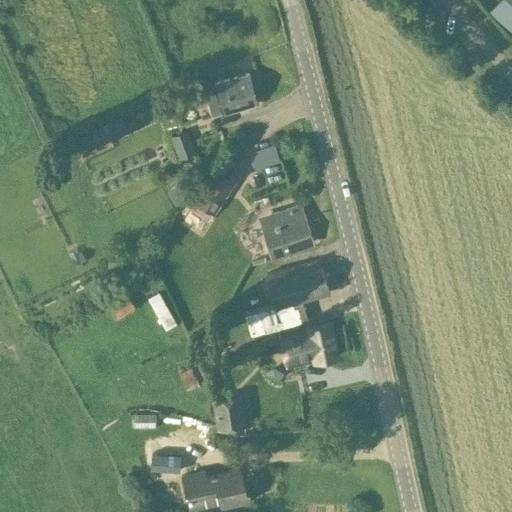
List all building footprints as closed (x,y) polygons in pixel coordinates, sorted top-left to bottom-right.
[(203,86),(211,115),(258,102),(250,73),(203,86)] [(91,149),(128,133),(123,121),(86,137),(91,149)] [(170,136),(180,161),(195,155),(186,130),(170,136)] [(275,142),(245,151),(251,170),(280,161),(275,142)] [(191,211),(208,222),(235,180),(218,169),(191,211)] [(271,255),(314,242),(302,204),(259,216),(271,255)] [(81,251),(79,252),(77,248),(69,252),(71,256),(69,257),(73,266),(85,260),(81,251)] [(108,275),(121,275),(121,261),(108,261),(108,275)] [(268,274),(275,304),(245,311),(250,335),(308,321),(302,297),(328,291),(320,261),(268,274)] [(161,289),(149,295),(163,328),(176,323),(161,289)] [(287,367),(314,362),(313,360),(338,355),(331,321),(280,331),(287,367)] [(210,390),(217,430),(247,424),(241,394),(223,398),(221,388),(210,390)] [(180,443),(148,442),(147,470),(179,471),(180,443)] [(246,499),(240,469),(209,476),(207,472),(186,476),(191,509),(221,502),(221,504),(246,499)]
